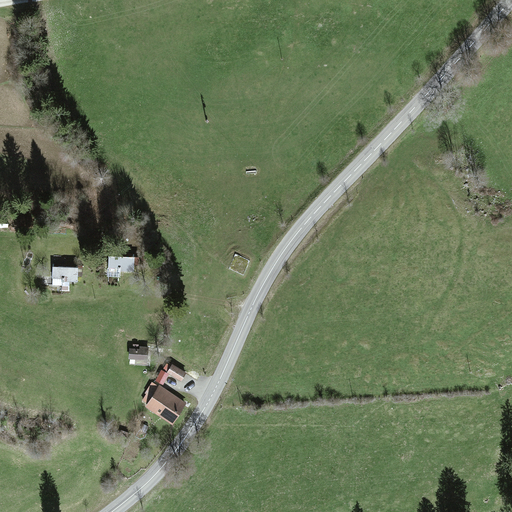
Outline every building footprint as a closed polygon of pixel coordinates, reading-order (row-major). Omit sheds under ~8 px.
[(134,257),(109,256),(109,272),(134,273),(134,257)] [(78,267),(52,266),(52,279),(77,280),(78,267)] [(149,351),(128,349),(128,361),(148,362),(149,351)] [(185,374),(172,367),(167,375),(180,383),(185,374)] [(185,403),(158,387),(146,408),(173,423),(185,403)]
